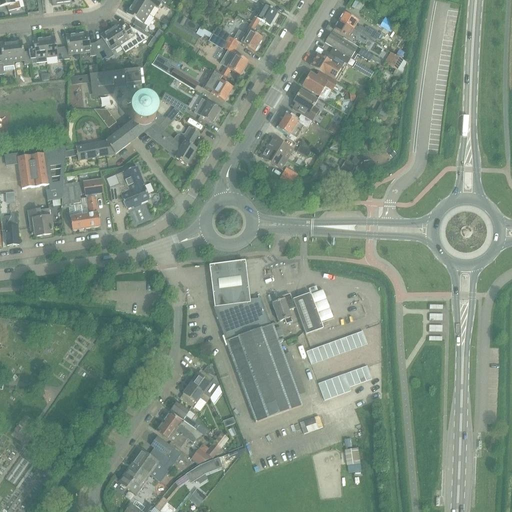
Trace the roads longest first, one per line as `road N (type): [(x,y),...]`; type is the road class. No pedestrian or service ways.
road 1 (residential): [(311,0),(175,216),(140,237),(27,253)]
road 2 (residential): [(97,511),(95,487),(173,357),(178,304),(169,267)]
road 3 (residential): [(228,198),(236,155),(333,0)]
road 4 (secondary): [(457,511),(462,356)]
road 5 (tertiary): [(162,250),(30,271)]
road 6 (secondary): [(469,125),(477,0)]
road 7 (tertiary): [(433,220),(312,227)]
road 8 (tertiary): [(312,227),(432,239)]
road 9 (residential): [(0,28),(88,17),(113,0)]
